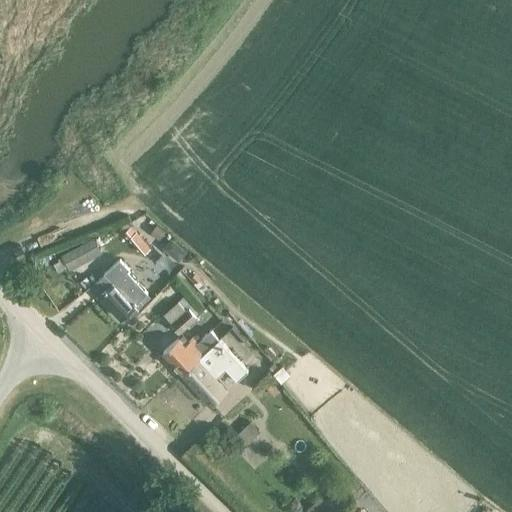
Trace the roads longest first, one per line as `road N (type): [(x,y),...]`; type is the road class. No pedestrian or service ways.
road 1 (unclassified): [(222,511),(45,339)]
road 2 (track): [(137,200),(10,254)]
